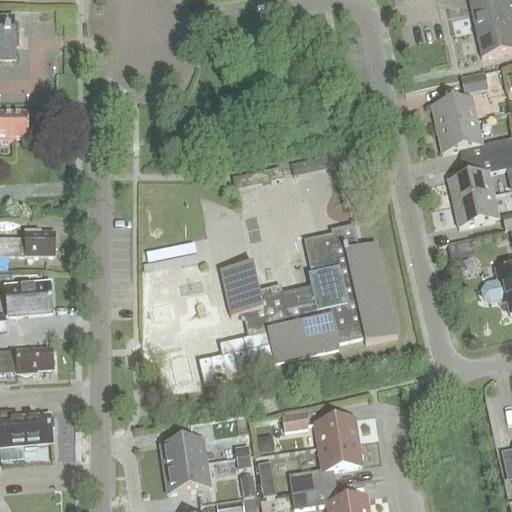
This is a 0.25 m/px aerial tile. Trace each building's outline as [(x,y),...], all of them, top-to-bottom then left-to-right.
[(506,0),(498,0),(469,6),(475,34),(511,25),(511,17),(510,18),(506,0)] [(0,64),(14,64),(14,23),(0,23),(0,64)] [(511,25),(475,34),(481,60),(480,60),(481,61),(511,54),(511,25)] [(461,82),(464,98),(487,93),(484,77),(461,82)] [(431,110),(436,134),(476,125),(471,101),(431,110)] [(12,141),(28,141),(28,117),(0,116),(0,145),(12,145),(12,141)] [(476,125),(436,134),(441,158),(482,150),(476,125)] [(488,160),(511,154),(511,141),(485,148),(488,160)] [(511,154),(488,160),(473,164),(476,178),(447,184),(453,208),(493,199),(488,178),(506,173),(511,195),(511,194),(511,154)] [(327,160),(290,168),(293,180),(330,172),(327,160)] [(280,171),(231,181),(234,193),(283,183),(280,171)] [(498,224),(493,199),(453,208),(458,233),(498,224)] [(505,234),(511,232),(511,218),(502,220),(505,234)] [(246,326),(244,326),(248,342),(219,348),(222,360),(198,365),(204,389),(274,373),(273,368),(339,353),(338,347),(363,342),(365,347),(397,340),(376,248),(358,252),(353,229),(338,232),(339,236),(331,238),(303,244),(311,278),(308,279),(308,280),(311,291),(282,298),(280,289),(258,294),(252,268),(253,268),(253,267),(220,274),(230,321),(239,319),(244,318),(246,326)] [(24,242),(0,242),(0,260),(55,261),(55,237),(40,237),(40,234),(24,234),(24,242)] [(469,244),(447,249),(450,263),(451,263),(461,261),(472,259),(469,244)] [(451,263),(450,263),(451,273),(463,271),(461,261),(451,263)] [(511,269),(495,273),(497,284),(485,287),(481,294),(483,301),(490,306),(501,303),(502,307),(506,306),(509,319),(511,318),(511,269)] [(52,316),(49,285),(5,289),(8,320),(52,316)] [(0,375),(15,375),(15,377),(38,376),(38,374),(53,373),(52,355),(37,355),(37,353),(14,354),(0,354),(0,375)] [(51,430),(53,430),(52,420),(50,420),(49,418),(10,422),(10,416),(0,416),(0,443),(1,445),(11,444),(12,449),(24,448),(24,451),(36,450),(35,447),(52,446),(51,430)] [(283,436),(307,432),(305,416),(281,420),(283,436)] [(314,428),(318,452),(357,446),(354,422),(314,428)] [(164,473),(205,467),(201,442),(160,448),(164,473)] [(289,481),(291,497),(335,490),(333,475),(361,470),(357,446),(318,452),(322,476),(289,481)] [(248,451),(234,453),(236,464),(249,462),(248,451)] [(249,462),(236,464),(237,475),(251,473),(249,462)] [(209,492),(205,467),(164,473),(168,498),(209,492)] [(239,482),(242,502),(256,500),(253,480),(239,482)] [(273,482),(259,484),(262,502),(267,501),(276,499),(273,482)] [(291,497),(293,511),(303,511),(327,509),(327,511),(367,511),(366,501),(337,505),(335,490),(291,497)]
